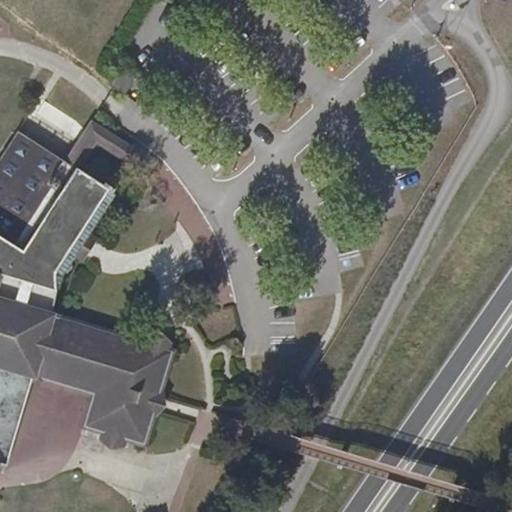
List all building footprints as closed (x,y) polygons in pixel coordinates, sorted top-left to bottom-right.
[(125,95),(136,79),(121,69),(110,85),(125,95)] [(99,118),(68,160),(81,168),(99,142),(142,168),(151,153),(99,118)] [(169,349),(153,344),(46,311),(81,253),(95,231),(118,192),(81,168),(68,160),(24,133),(0,166),(0,470),(1,470),(4,463),(13,464),(37,379),(38,374),(101,392),(96,414),(103,418),(102,424),(150,437),(155,411),(160,389),(168,355),(169,349)] [(103,235),(95,231),(81,253),(91,258),(103,235)] [(177,340),(156,333),(153,344),(169,349),(168,355),(174,356),(177,340)] [(135,440),(148,446),(150,437),(102,424),(103,418),(96,414),(101,392),(38,374),(37,379),(93,394),(87,430),(104,434),(116,450),(130,447),(135,440)] [(160,389),(155,411),(164,413),(170,405),(168,392),(160,389)]
